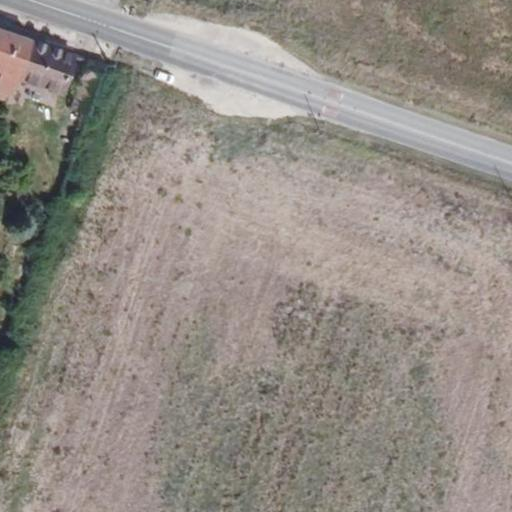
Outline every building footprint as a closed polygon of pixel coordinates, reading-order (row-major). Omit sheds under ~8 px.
[(20,90),(22,82),(19,81),(20,77),(32,40),(0,28),(0,74),(1,75),(0,80),(0,94),(13,98),(16,90),(20,90)] [(64,93),(77,54),(32,40),(20,77),(64,93)] [(99,105),(113,67),(92,59),(78,101),(99,105)] [(95,115),(99,105),(78,101),(77,108),(95,115)] [(37,130),(18,123),(12,141),(30,147),(37,130)]
